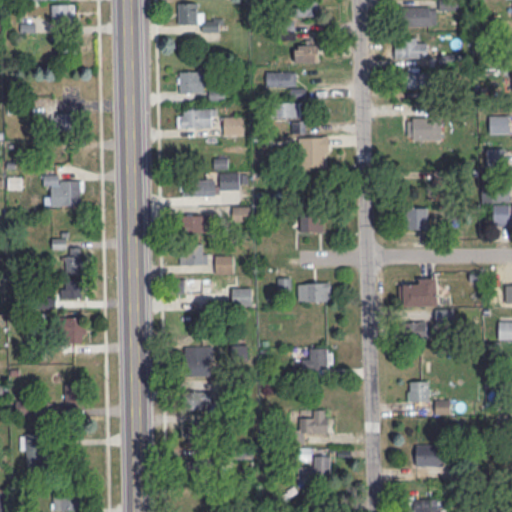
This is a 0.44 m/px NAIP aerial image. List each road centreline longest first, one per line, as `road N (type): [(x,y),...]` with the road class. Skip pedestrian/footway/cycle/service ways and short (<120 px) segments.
road 1 (residential): [(380,511),(364,0)]
road 2 (tertiary): [(138,511),(130,0)]
road 3 (residential): [(376,256),(511,257)]
